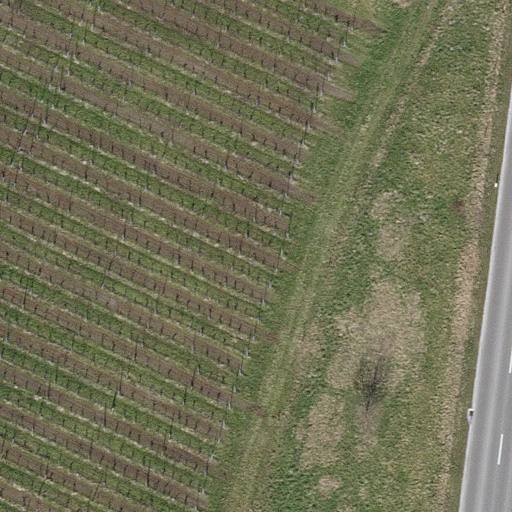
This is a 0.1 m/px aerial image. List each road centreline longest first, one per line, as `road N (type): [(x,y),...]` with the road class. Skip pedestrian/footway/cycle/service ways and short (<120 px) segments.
road 1 (track): [(272,511),(454,0)]
road 2 (tertiary): [(511,371),(494,511)]
